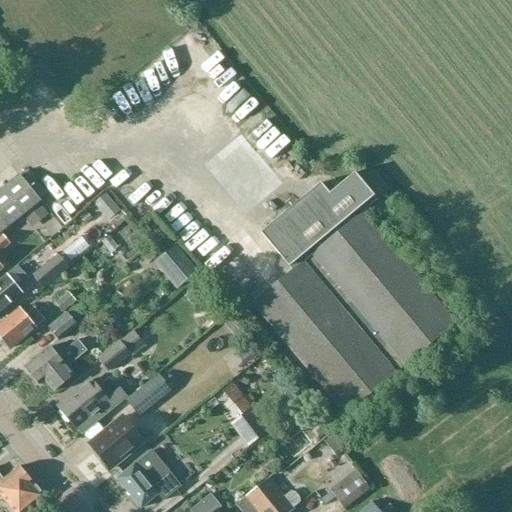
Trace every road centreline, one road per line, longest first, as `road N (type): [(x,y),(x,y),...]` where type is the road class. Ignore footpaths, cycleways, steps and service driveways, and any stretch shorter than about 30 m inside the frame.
road 1 (unknown): [(0,160),(78,147),(132,155),(219,178),(263,204)]
road 2 (tertiary): [(76,511),(0,414)]
